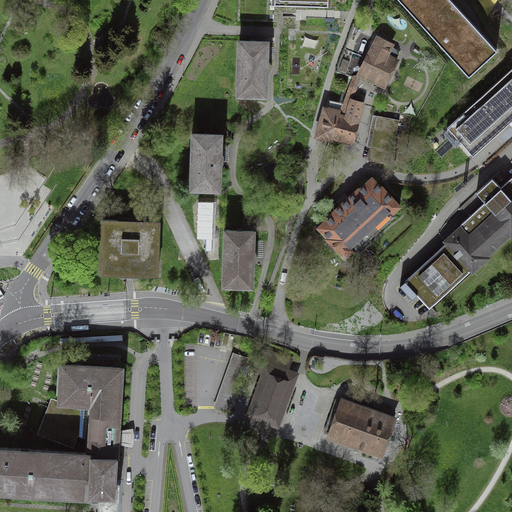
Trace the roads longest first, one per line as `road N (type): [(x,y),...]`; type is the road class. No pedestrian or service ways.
road 1 (residential): [(511,311),(393,348),(320,344),(162,308),(21,321)]
road 2 (residential): [(18,296),(201,0)]
